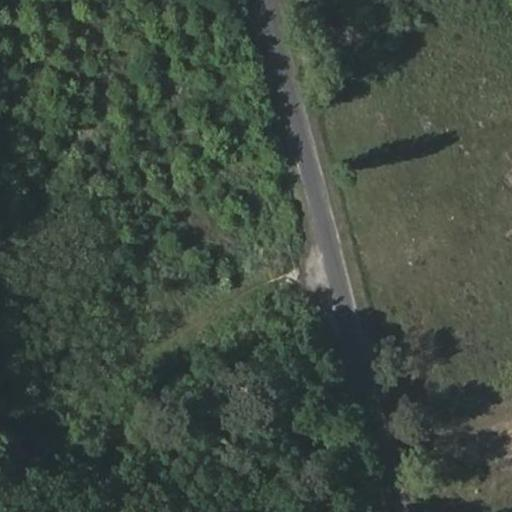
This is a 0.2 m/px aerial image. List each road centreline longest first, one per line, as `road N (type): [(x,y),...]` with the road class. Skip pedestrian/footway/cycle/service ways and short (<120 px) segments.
road 1 (residential): [(267,0),(397,511)]
road 2 (track): [(330,243),(0,368)]
